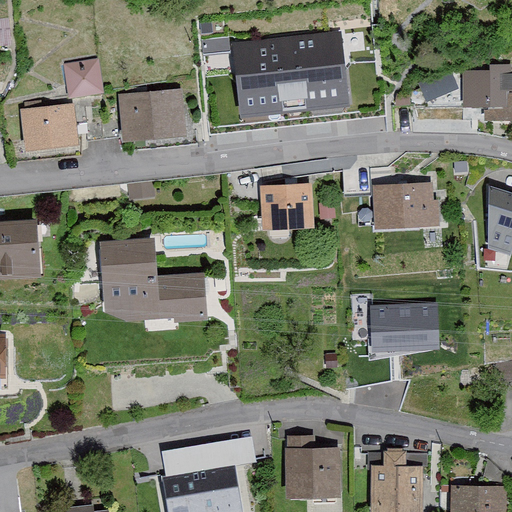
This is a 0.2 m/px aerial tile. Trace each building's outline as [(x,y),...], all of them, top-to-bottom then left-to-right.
[(341,32),(232,44),(240,116),(349,104),(341,32)] [(71,98),(106,91),(100,57),(65,63),(71,98)] [(423,83),(431,100),(461,86),(454,69),(423,83)] [(511,119),(511,72),(464,72),(464,105),(493,105),(492,119),(511,119)] [(189,98),(126,102),(130,149),(192,144),(189,98)] [(75,109),(27,112),(29,157),(78,154),(75,109)] [(432,184),(375,188),(377,228),(434,224),(432,184)] [(310,186),(262,188),(264,228),(311,226),(310,186)] [(511,244),(511,195),(490,188),(490,246),(510,252),(511,244)] [(39,221),(0,222),(0,281),(41,279),(39,221)] [(157,237),(100,240),(105,323),(208,318),(205,271),(159,274),(157,237)] [(437,304),(370,307),(372,350),(439,347),(437,304)] [(14,335),(0,334),(0,389),(13,390),(14,335)] [(341,510),(346,443),(286,438),(281,506),(341,510)] [(421,511),(423,462),(372,460),(369,511),(421,511)] [(243,511),(236,467),(164,479),(169,511),(243,511)] [(506,511),(507,488),(445,488),(445,511),(506,511)]
